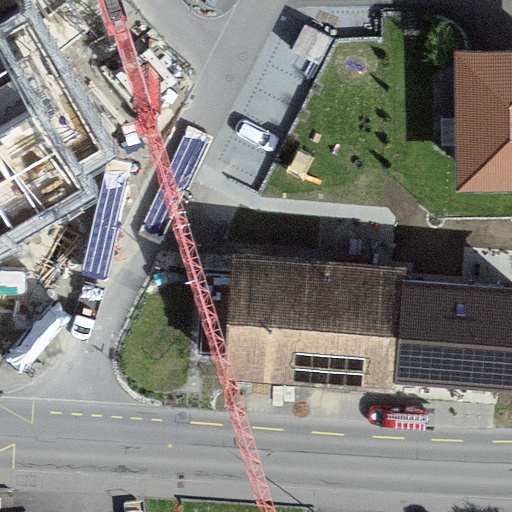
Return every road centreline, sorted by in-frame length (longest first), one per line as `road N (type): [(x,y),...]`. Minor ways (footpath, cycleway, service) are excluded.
road 1 (residential): [(66,440),(83,362),(260,0)]
road 2 (secondary): [(511,469),(66,440)]
